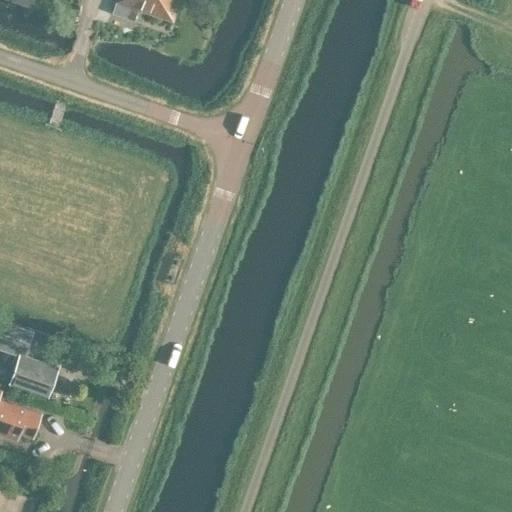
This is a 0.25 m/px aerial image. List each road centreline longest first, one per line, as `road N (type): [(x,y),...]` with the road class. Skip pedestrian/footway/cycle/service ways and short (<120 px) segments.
road 1 (unclassified): [(242,511),(421,0)]
road 2 (tertiary): [(112,511),(241,140)]
road 3 (unclassified): [(241,140),(0,55)]
road 4 (tertiary): [(241,140),(291,0)]
